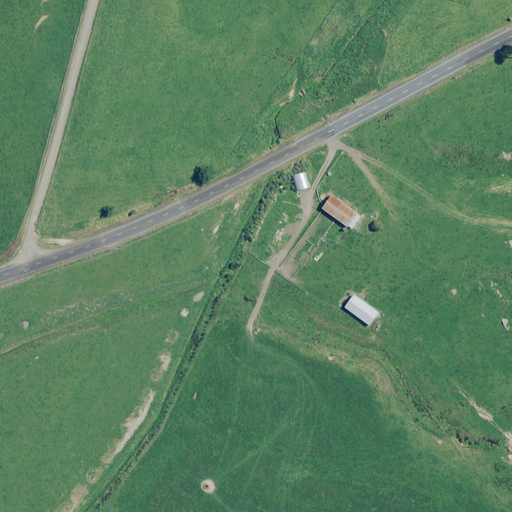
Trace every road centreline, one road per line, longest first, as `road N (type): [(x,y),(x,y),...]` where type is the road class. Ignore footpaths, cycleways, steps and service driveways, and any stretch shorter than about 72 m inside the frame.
road 1 (secondary): [(23,269),(212,196),(511,34)]
road 2 (unclassified): [(23,269),(93,0)]
